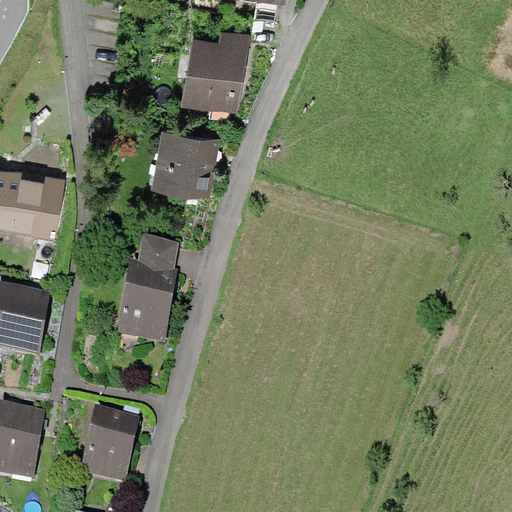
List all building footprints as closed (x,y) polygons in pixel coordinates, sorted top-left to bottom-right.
[(219,44),(191,40),(181,108),(239,116),(250,36),(221,32),(219,44)] [(219,141),(161,132),(152,191),(210,200),(219,141)] [(66,181),(0,169),(0,231),(56,241),(66,181)] [(179,242),(143,232),(138,261),(175,268),(179,242)] [(130,259),(117,332),(166,340),(178,269),(175,268),(138,261),(130,259)] [(51,291),(0,280),(0,345),(40,354),(51,291)] [(46,408),(0,399),(0,471),(34,477),(46,408)] [(140,415),(95,403),(81,471),(126,481),(140,415)]
